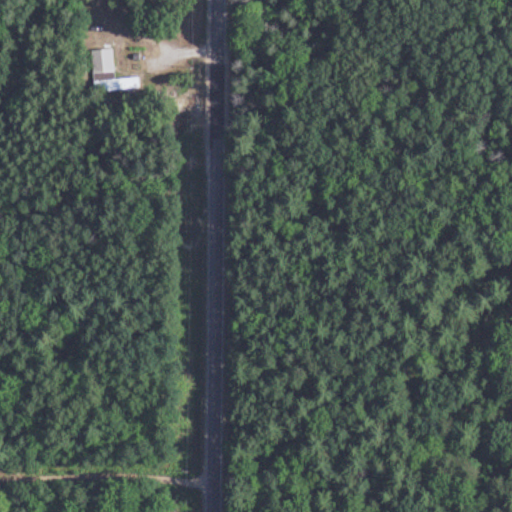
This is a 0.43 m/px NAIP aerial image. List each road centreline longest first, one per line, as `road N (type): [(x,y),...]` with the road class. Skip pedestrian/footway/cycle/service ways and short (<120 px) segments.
road 1 (residential): [(215,511),(219,0)]
road 2 (residential): [(0,480),(30,474),(216,484)]
